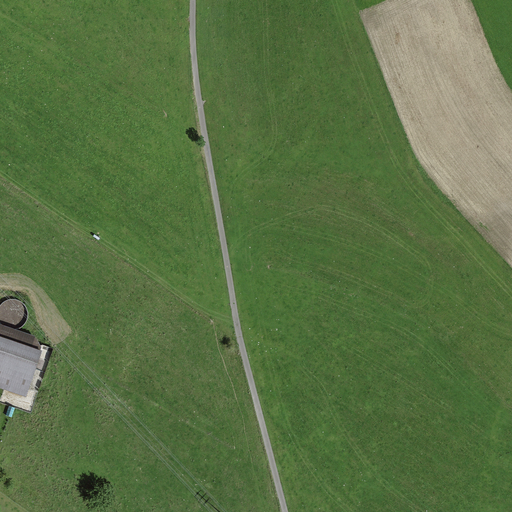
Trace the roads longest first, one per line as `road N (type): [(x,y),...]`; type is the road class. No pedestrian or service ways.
road 1 (track): [(286,511),(237,326),(195,65),(194,0)]
road 2 (track): [(0,174),(242,343)]
